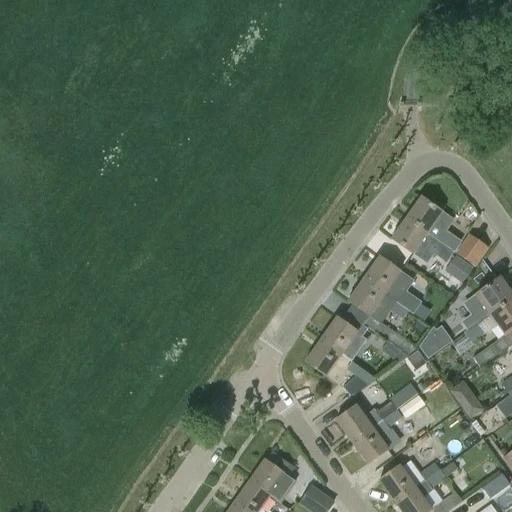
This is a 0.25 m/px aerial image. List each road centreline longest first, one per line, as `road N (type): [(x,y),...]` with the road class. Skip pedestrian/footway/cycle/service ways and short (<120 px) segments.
road 1 (residential): [(258,368),(421,162)]
road 2 (unclassified): [(421,162),(410,80),(422,50),(466,13),(511,7)]
road 3 (residential): [(360,511),(258,368)]
road 4 (residential): [(160,511),(258,368)]
road 5 (residential): [(511,239),(464,171),(421,162)]
